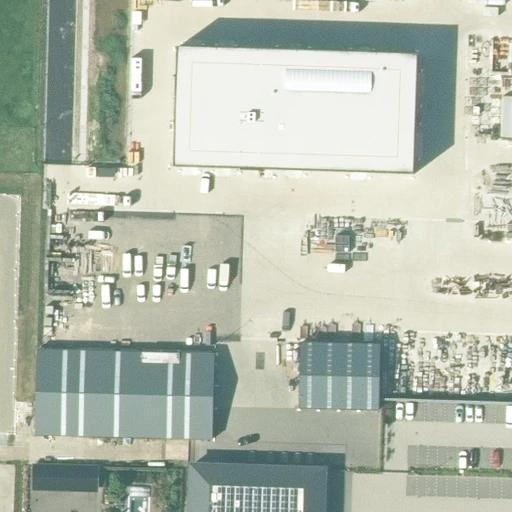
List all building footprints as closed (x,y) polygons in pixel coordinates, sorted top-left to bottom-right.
[(158,49),(157,168),(397,170),(398,51),(158,49)] [(380,346),(300,345),(299,409),(380,411),(380,346)] [(215,356),(37,351),(35,437),(212,440),(215,356)] [(35,465),(34,490),(98,491),(99,467),(35,465)] [(323,511),(324,470),(191,466),(189,511),(323,511)]
